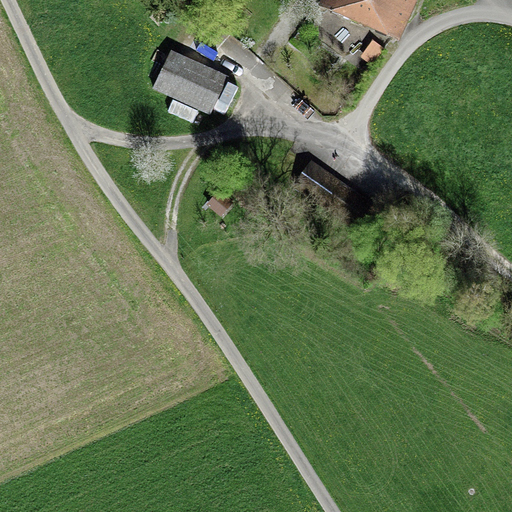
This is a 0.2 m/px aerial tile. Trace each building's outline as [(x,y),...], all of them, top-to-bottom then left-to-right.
[(323,0),(318,11),(398,46),(418,0),(323,0)] [(384,49),(373,41),(360,59),(371,67),(384,49)] [(209,117),(227,78),(170,52),(152,91),(209,117)] [(358,230),(375,206),(312,163),(295,187),(358,230)] [(207,206),(221,218),(234,204),(220,191),(207,206)]
